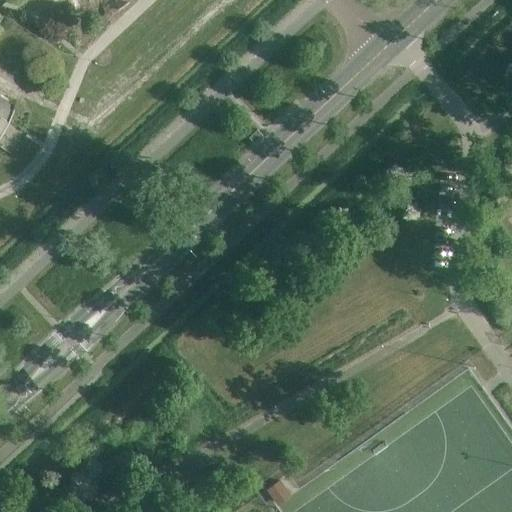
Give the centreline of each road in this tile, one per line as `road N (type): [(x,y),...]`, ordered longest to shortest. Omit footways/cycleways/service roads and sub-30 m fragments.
road 1 (secondary): [(390,42),(0,409)]
road 2 (residential): [(511,376),(462,307),(456,281),(471,128),(390,42)]
road 3 (residential): [(0,194),(32,172),(49,147),(84,62),(150,0)]
